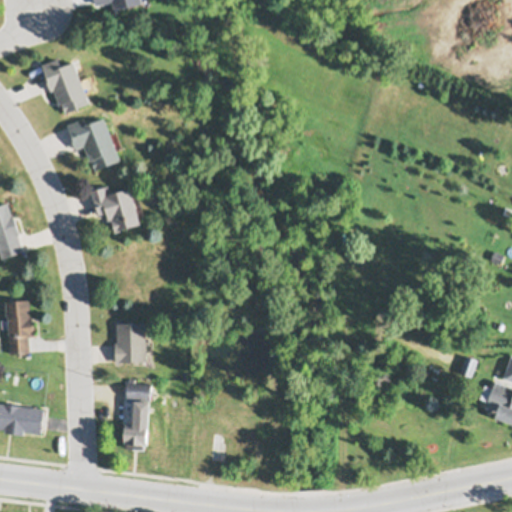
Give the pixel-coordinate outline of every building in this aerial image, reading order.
[(145,4),(144,0),(96,0),(98,5),(115,2),(117,10),(145,4)] [(91,95),(66,105),(63,96),(60,97),(54,82),(52,83),(45,65),(47,64),(43,57),(59,50),(62,58),(75,54),(91,95)] [(104,108),(121,153),(95,163),(94,159),(95,159),(93,153),(90,154),(85,139),(76,142),(70,126),(72,125),(69,117),(85,111),(87,115),(104,108)] [(141,215),(120,222),(121,223),(115,225),(111,213),(108,213),(106,206),(98,208),(93,191),(94,191),(92,184),(109,179),(111,186),(131,180),(141,215)] [(0,250),(0,200),(8,198),(12,211),(14,210),(20,229),(18,230),(23,247),(1,254),(0,250)] [(491,259),(494,250),(504,254),(501,263),(491,259)] [(8,317),(8,312),(6,312),(5,297),(29,295),(30,312),(33,312),(34,332),(29,332),(30,349),(10,350),(9,326),(1,326),(1,318),(8,317)] [(146,315),(147,355),(121,355),(121,357),(116,357),(116,337),(118,337),(117,317),(146,315)] [(460,370),(467,352),(479,357),(472,375),(460,370)] [(511,378),(503,375),(511,353),(511,378)] [(133,419),(135,394),(127,393),(129,377),(130,373),(135,374),(135,377),(152,378),(151,395),(149,420),(148,420),(147,439),(145,439),(145,443),(126,443),(126,438),(125,438),(125,418),(133,419)] [(511,418),(495,412),(498,404),(487,400),(488,399),(480,396),(484,383),(493,386),(495,379),(510,384),(511,384),(511,418)] [(44,404),(42,429),(24,427),(24,430),(5,428),(5,425),(0,424),(0,399),(4,400),(4,399),(20,401),(20,402),(44,404)]
